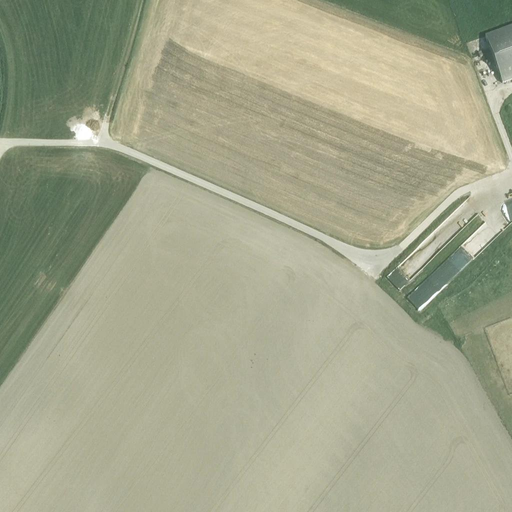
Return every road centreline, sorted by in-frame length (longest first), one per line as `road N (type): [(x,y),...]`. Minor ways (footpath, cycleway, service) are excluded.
road 1 (track): [(0,146),(101,143),(126,150),(367,255),(404,244),(460,192),(511,173)]
road 2 (track): [(142,0),(101,143)]
